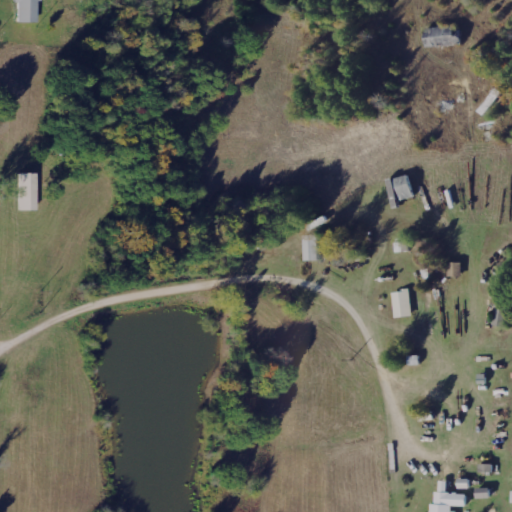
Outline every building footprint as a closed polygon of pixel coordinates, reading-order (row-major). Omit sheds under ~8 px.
[(38,22),(38,0),(16,0),(16,21),(38,22)] [(37,210),(36,172),(18,172),(19,210),(37,210)] [(420,195),(415,174),(399,177),(405,199),(420,195)] [(324,259),(323,234),(310,234),(311,259),(324,259)] [(398,317),(416,315),(413,289),(394,291),(398,317)] [(435,511),(457,511),(458,505),(471,505),(471,492),(451,492),(451,480),(443,480),(443,491),(439,491),(439,504),(435,504),(435,511)]
